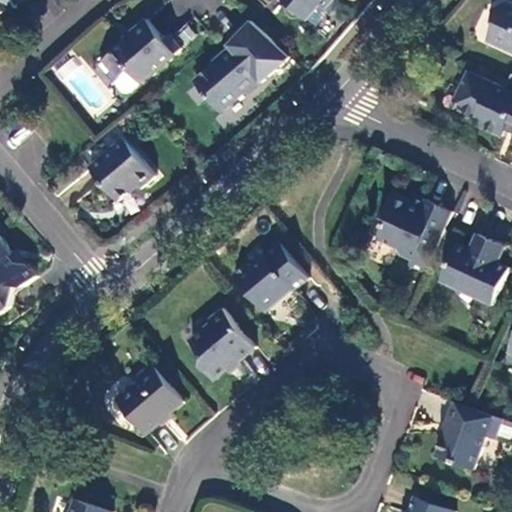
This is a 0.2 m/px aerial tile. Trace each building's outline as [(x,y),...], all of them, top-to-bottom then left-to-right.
[(0,0),(0,12),(18,6),(16,1),(19,0),(0,0)] [(287,0),(288,7),(296,14),(304,13),(309,19),(310,18),(319,25),(338,0),(287,0)] [(511,3),(508,1),(497,7),(499,21),(491,40),(511,49),(511,3)] [(143,83),(184,48),(172,35),(167,39),(148,19),(133,33),(135,35),(106,59),(122,77),(132,69),(143,83)] [(293,57),(255,21),(231,46),(233,48),(218,60),(220,62),(197,82),(222,112),(245,95),(250,95),(293,57)] [(132,93),(143,83),(132,69),(122,77),(106,59),(101,64),(125,92),(132,93)] [(511,81),(509,88),(472,70),(463,88),(468,91),(462,103),(466,112),(479,118),(477,122),(507,137),(511,128),(511,125),(511,81)] [(126,139),(92,169),(121,202),(139,186),(143,191),(158,178),(126,139)] [(410,266),(427,274),(455,212),(428,200),(427,203),(425,206),(416,202),(396,194),(386,215),(389,222),(381,238),(400,248),(402,254),(414,259),(410,266)] [(14,252),(0,232),(0,313),(2,315),(12,308),(15,295),(16,286),(25,287),(39,276),(28,263),(17,262),(12,255),(15,254),(14,252)] [(480,298),(496,305),(511,270),(511,267),(502,263),(509,247),(480,234),(472,249),(461,245),(443,281),(461,289),(464,283),(482,292),(480,298)] [(295,289),(311,275),(281,242),(253,265),(250,262),(236,273),(264,305),(275,297),(283,297),(294,288),(295,289)] [(18,249),(14,252),(15,254),(12,255),(17,262),(28,263),(18,249)] [(461,289),(480,298),(482,292),(464,283),(461,289)] [(15,295),(25,287),(16,286),(15,295)] [(268,309),(283,297),(275,297),(264,305),(268,309)] [(259,345),(225,307),(211,319),(211,325),(193,340),(207,357),(206,367),(218,379),(241,359),(243,361),(259,345)] [(188,402),(158,368),(150,367),(141,376),(140,382),(120,401),(148,435),(188,402)] [(496,437),(504,419),(478,409),(469,405),(455,401),(448,419),(451,421),(439,453),(477,467),(489,435),(496,437)] [(457,511),(458,511),(416,496),(410,511),(457,511)] [(114,511),(115,511),(77,498),(71,511),(114,511)]
